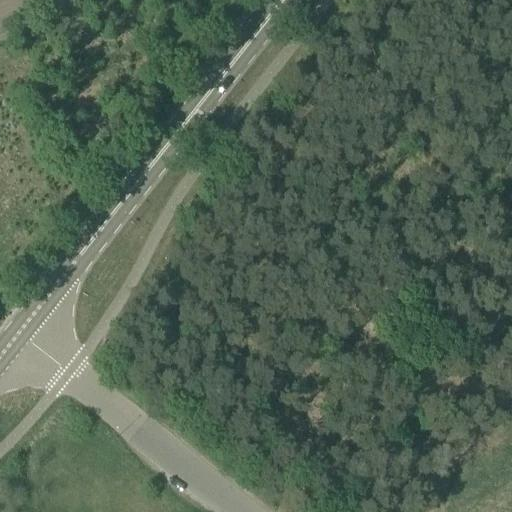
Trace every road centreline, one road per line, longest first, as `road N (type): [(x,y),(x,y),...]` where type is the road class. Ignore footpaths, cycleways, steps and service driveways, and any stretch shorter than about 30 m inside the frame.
road 1 (secondary): [(18,335),(288,0)]
road 2 (unclassified): [(238,511),(18,335)]
